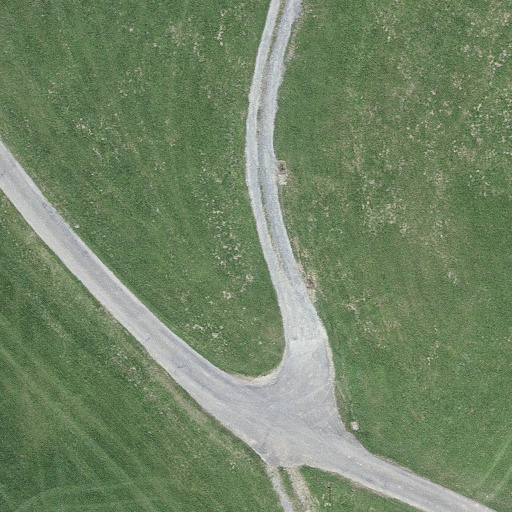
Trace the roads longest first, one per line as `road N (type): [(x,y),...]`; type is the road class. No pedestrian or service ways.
road 1 (unclassified): [(0,148),(33,202),(140,321),(251,417),(461,511)]
road 2 (track): [(336,454),(291,297),(259,122),(290,0)]
